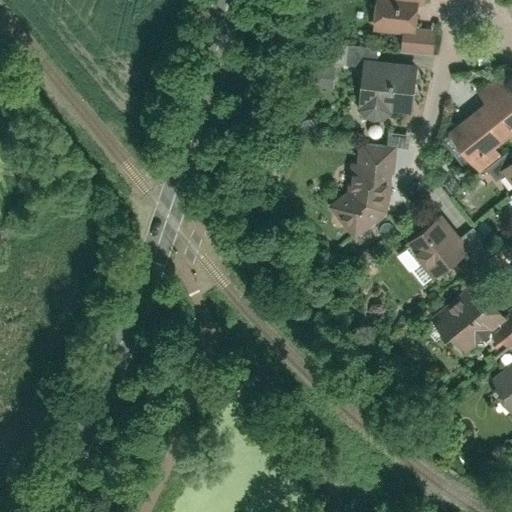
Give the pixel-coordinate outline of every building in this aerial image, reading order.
[(375,0),(374,25),(405,27),(404,48),(435,49),(436,24),(416,23),(417,1),(425,1),(425,0),(375,0)] [(413,107),(417,58),(361,53),(356,102),(413,107)] [(315,64),(315,83),(331,84),(331,64),(315,64)] [(511,128),(511,86),(500,71),(475,90),(482,99),(449,123),(480,166),(501,150),(495,141),(511,128)] [(387,208),(394,142),(358,137),(357,158),(351,157),(349,186),(328,201),(352,235),(387,208)] [(511,149),(503,157),(511,168),(511,149)] [(462,233),(442,208),(405,236),(433,273),(469,246),(475,253),(489,242),(475,224),(462,233)] [(478,274),(434,308),(463,346),(489,326),(505,346),(511,339),(511,302),(505,308),(478,274)] [(511,339),(505,346),(511,355),(488,374),(511,404),(511,339)]
